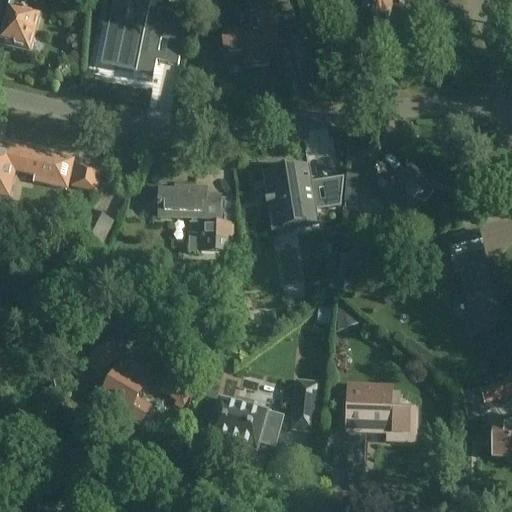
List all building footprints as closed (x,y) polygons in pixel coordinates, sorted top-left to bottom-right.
[(8,9),(0,40),(0,45),(30,53),(40,16),(26,12),(28,0),(6,0),(4,8),(8,9)] [(168,43),(182,46),(188,16),(168,13),(169,6),(170,0),(148,0),(147,9),(108,1),(103,27),(110,28),(121,30),(114,69),(133,73),(132,80),(151,84),(156,63),(161,38),(168,40),(168,43)] [(367,0),(363,16),(350,12),(345,29),(362,34),(362,39),(365,42),(369,44),(374,42),(376,39),(381,40),(391,7),(417,15),(421,0),(419,0),(367,0)] [(223,39),(218,42),(218,50),(224,53),(226,53),(226,58),(245,57),(245,67),(269,66),(269,56),(278,56),(277,33),(296,33),(295,4),(273,5),(273,2),(249,3),(250,31),(225,32),(226,39),(223,39)] [(0,200),(12,203),(17,176),(33,179),(33,182),(65,188),(71,159),(42,153),(41,159),(12,154),(13,147),(0,144),(0,200)] [(375,160),(362,174),(388,195),(382,201),(407,221),(434,189),(408,170),(400,180),(375,160)] [(76,164),(71,188),(97,195),(103,170),(76,164)] [(310,168),(262,176),(271,228),(297,223),(298,231),(320,227),(310,168)] [(341,209),(344,179),(323,182),(328,211),(341,209)] [(362,181),(346,180),(343,207),(359,208),(362,181)] [(189,254),(218,255),(235,255),(234,205),(219,205),(219,198),(204,198),(204,192),(178,192),(178,197),(158,197),(158,220),(191,220),(189,254)] [(95,215),(81,242),(99,252),(102,245),(113,225),(95,215)] [(480,232),(448,239),(456,274),(466,272),(471,296),(466,297),(469,314),(470,314),(474,332),(507,325),(503,306),(504,306),(497,274),(494,275),(492,266),(488,266),(480,232)] [(340,255),(339,272),(352,273),(353,255),(340,255)] [(90,293),(95,295),(109,303),(125,274),(105,264),(90,293)] [(96,330),(109,303),(95,295),(80,322),(96,330)] [(362,325),(340,305),(337,335),(362,325)] [(0,352),(2,352),(9,309),(0,307),(0,352)] [(333,310),(319,309),(318,326),(332,327),(333,310)] [(109,345),(89,365),(100,376),(113,384),(101,404),(110,409),(108,413),(122,421),(124,417),(139,425),(147,411),(134,404),(153,370),(145,366),(143,370),(122,358),(109,345)] [(169,376),(159,393),(185,408),(195,391),(194,390),(200,378),(185,370),(178,381),(169,376)] [(485,405),(511,397),(511,379),(480,390),(485,405)] [(318,387),(297,385),(292,433),(313,435),(318,387)] [(348,391),(346,432),(349,432),(348,464),(364,465),(366,432),(389,433),(388,443),(413,445),(415,415),(390,414),(391,393),(348,391)] [(235,406),(220,401),(215,421),(212,420),(208,435),(210,436),(209,440),(256,453),(258,445),(274,449),(282,420),(266,416),(267,414),(251,410),(253,405),(236,401),(235,406)] [(495,428),(494,459),(509,459),(509,463),(511,462),(511,419),(510,420),(510,429),(495,428)]
